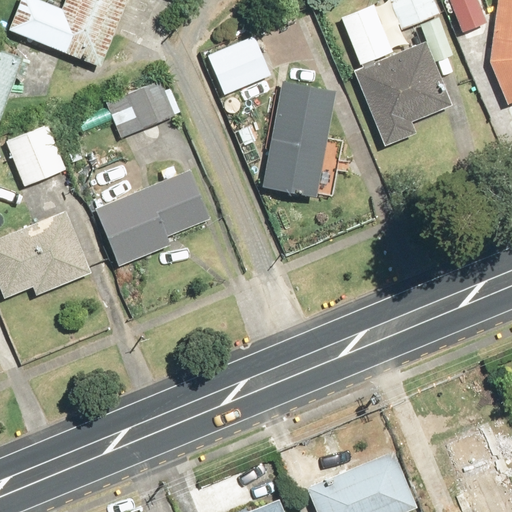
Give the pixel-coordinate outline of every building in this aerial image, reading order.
[(30,0),(17,0),(4,33),(95,69),(123,0),(61,0),(57,11),(30,0)] [(435,0),(387,0),(400,29),(440,13),(435,0)] [(486,0),(445,0),(457,29),(493,15),(486,0)] [(511,0),(494,0),(486,63),(504,107),(511,103),(511,0)] [(372,4),(340,17),(359,64),(390,51),(372,4)] [(255,35),(206,54),(223,96),(272,77),(255,35)] [(447,110),(422,45),(349,73),(379,148),(412,136),(408,125),(447,110)] [(0,116),(19,61),(0,54),(0,116)] [(107,102),(121,137),(173,116),(160,81),(107,102)] [(313,201),(332,93),(276,84),(257,191),(313,201)] [(47,124),(5,142),(24,185),(65,167),(47,124)] [(186,173),(91,212),(114,270),(167,248),(164,240),(206,223),(186,173)] [(62,214),(0,238),(0,299),(1,301),(28,290),(31,298),(87,276),(62,214)] [(511,511),(511,464),(494,421),(439,444),(467,511),(511,511)] [(391,441),(301,477),(315,511),(388,511),(416,501),(391,441)] [(224,511),(284,511),(275,489),(224,511)]
